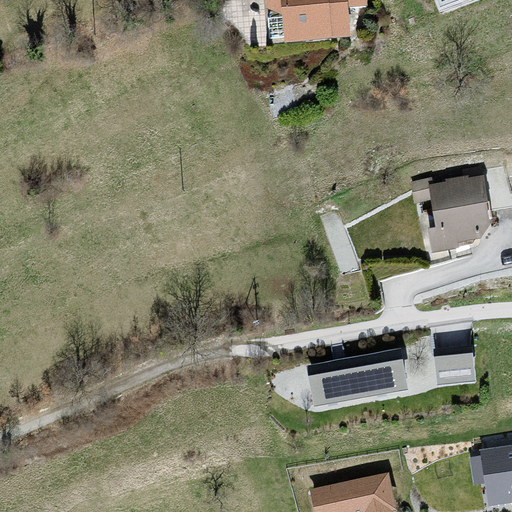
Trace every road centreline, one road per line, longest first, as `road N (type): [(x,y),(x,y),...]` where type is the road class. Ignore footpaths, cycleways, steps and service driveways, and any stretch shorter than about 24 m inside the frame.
road 1 (track): [(0,448),(248,348)]
road 2 (residential): [(248,348),(511,330)]
